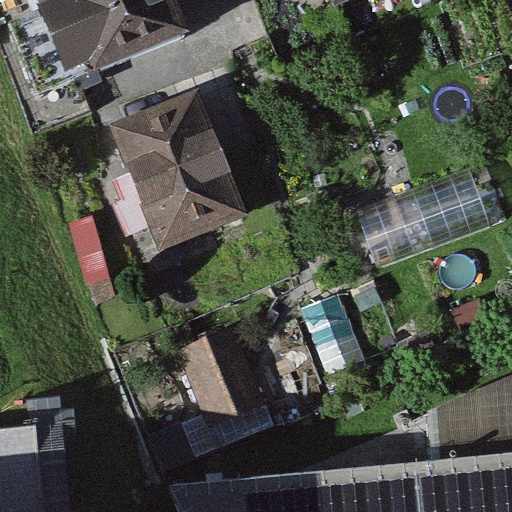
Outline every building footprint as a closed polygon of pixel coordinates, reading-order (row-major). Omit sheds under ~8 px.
[(46,0),(80,89),(201,43),(184,0),(46,0)] [(338,0),(345,17),(386,0),(338,0)] [(209,97),(115,133),(164,261),(259,225),(209,97)] [(419,189),(362,208),(380,265),(437,247),(419,189)] [(243,344),(188,367),(214,428),(268,405),(243,344)] [(434,468),(169,491),(178,511),(511,511),(511,381),(430,416),(434,468)]
